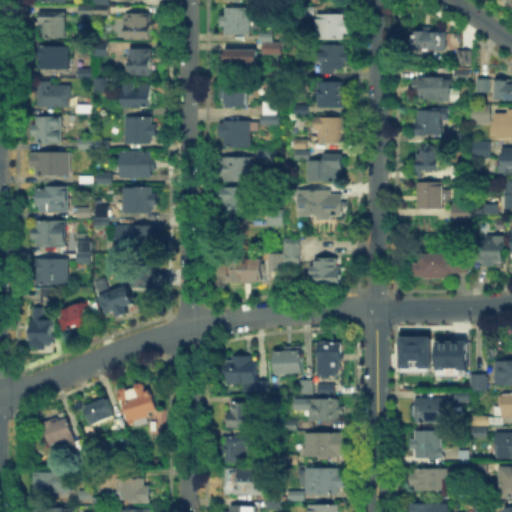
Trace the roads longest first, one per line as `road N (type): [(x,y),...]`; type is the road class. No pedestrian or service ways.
road 1 (residential): [(186,511),(186,0)]
road 2 (residential): [(0,399),(186,330),(283,311),(376,309)]
road 3 (residential): [(376,309),(376,0)]
road 4 (residential): [(375,511),(376,309)]
road 5 (residential): [(376,309),(511,301)]
